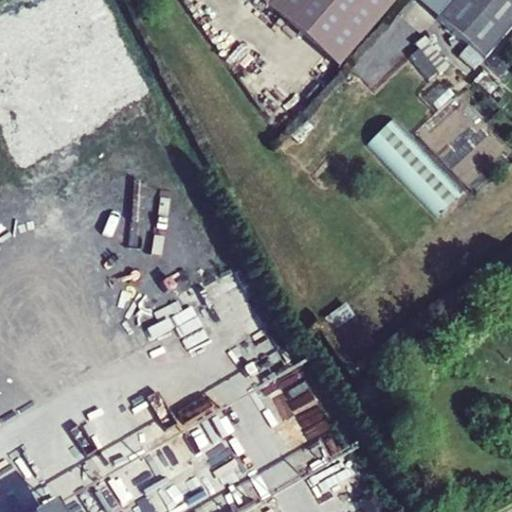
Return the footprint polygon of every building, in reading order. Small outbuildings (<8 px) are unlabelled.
[(255,0),(265,8),(272,0),(255,0)] [(511,0),(453,0),(436,20),(483,61),(511,26),(511,0)] [(424,36),(414,44),(418,50),(409,57),(427,80),(436,73),(438,75),(448,67),(424,36)] [(397,69),(373,91),(390,110),(397,103),(401,107),(411,98),(404,90),(413,82),(409,78),(408,80),(397,69)] [(443,83),(415,105),(429,121),(457,99),(443,83)] [(463,191),(392,119),(365,145),(436,217),(463,191)] [(346,303),(323,319),(353,363),(455,291),(443,274),(364,329),(346,303)] [(381,511),(371,494),(356,502),(361,511),(381,511)]
